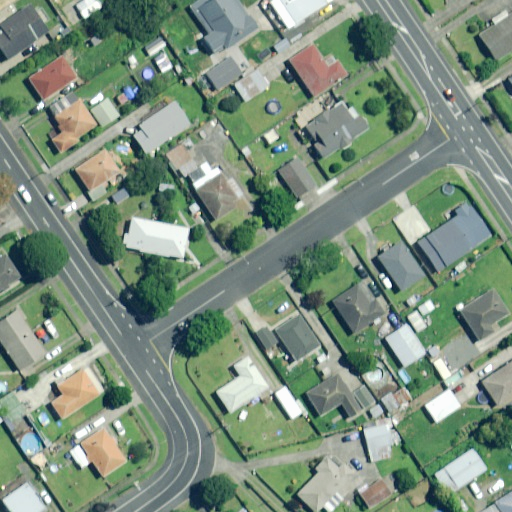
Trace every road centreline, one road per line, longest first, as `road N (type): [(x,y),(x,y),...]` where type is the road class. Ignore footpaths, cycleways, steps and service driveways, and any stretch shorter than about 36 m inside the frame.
road 1 (residential): [(134,351),(465,129)]
road 2 (residential): [(0,151),(134,351)]
road 3 (residential): [(134,351),(188,448),(177,479),(137,511)]
road 4 (secondary): [(380,0),(465,129)]
